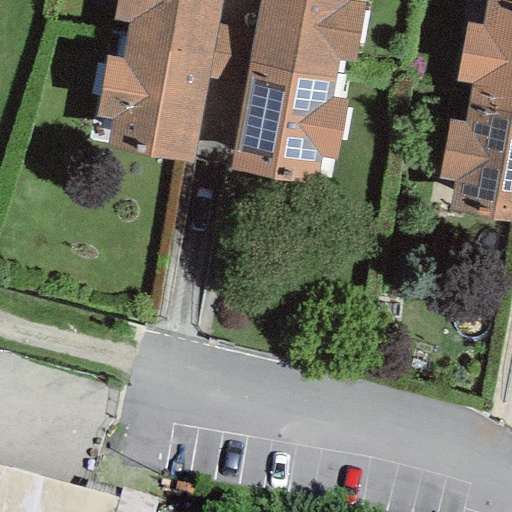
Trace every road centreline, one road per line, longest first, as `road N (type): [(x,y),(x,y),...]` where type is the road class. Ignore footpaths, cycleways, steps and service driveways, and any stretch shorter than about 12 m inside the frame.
road 1 (residential): [(159,382),(511,485)]
road 2 (track): [(159,382),(0,329)]
